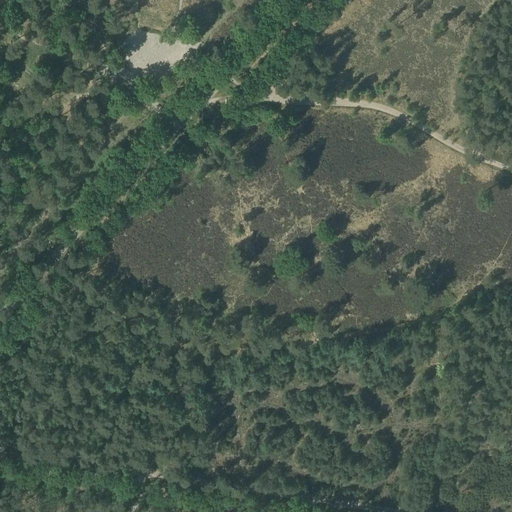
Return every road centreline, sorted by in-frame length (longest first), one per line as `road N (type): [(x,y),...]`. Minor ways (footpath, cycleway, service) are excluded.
road 1 (unclassified): [(0,313),(302,0)]
road 2 (track): [(251,99),(380,108),(511,171)]
road 3 (track): [(397,511),(140,470)]
road 4 (unknown): [(162,114),(136,132),(87,145),(0,268)]
road 5 (track): [(140,470),(0,440)]
road 6 (track): [(345,0),(251,99)]
road 7 (track): [(0,27),(111,74)]
